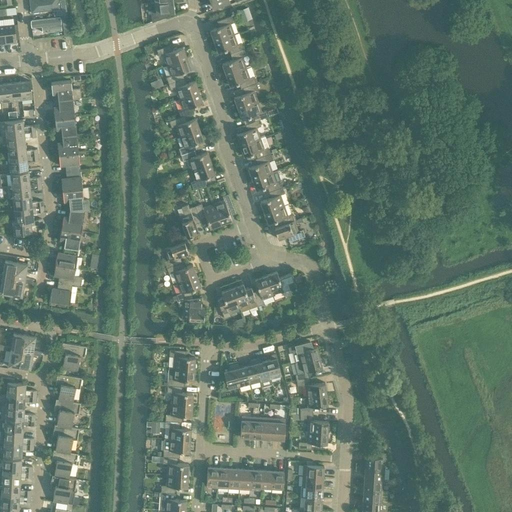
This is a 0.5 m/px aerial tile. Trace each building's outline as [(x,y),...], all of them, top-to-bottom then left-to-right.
[(57,0),(29,0),(31,14),(59,11),(57,0)] [(171,0),(155,2),(156,10),(151,11),(152,21),(152,22),(168,16),(168,15),(167,16),(167,12),(173,11),(172,2),(171,0)] [(210,30),(214,41),(234,34),(230,24),(234,22),(232,16),(217,21),(219,27),(210,30)] [(60,17),(32,21),(33,30),(61,26),(60,17)] [(14,24),(4,26),(6,42),(16,41),(14,24)] [(228,48),(231,54),(244,49),(242,43),(238,44),(234,34),(214,41),(218,52),(228,48)] [(163,55),(167,65),(187,58),(183,47),(172,51),(170,45),(156,50),(159,56),(163,55)] [(222,64),(226,75),(246,68),(242,57),(246,56),(244,49),(231,54),(233,60),(222,64)] [(166,77),(168,84),(184,78),(182,72),(191,69),(187,58),(167,65),(170,76),(166,77)] [(241,88),(243,88),(256,83),(254,77),(249,78),(246,68),(226,75),(230,86),(238,83),(241,88)] [(175,88),(179,99),(199,92),(195,81),(186,84),(184,78),(168,84),(171,90),(175,88)] [(57,94),(58,100),(73,98),(73,99),(81,98),(80,88),(72,89),(71,80),(70,80),(51,82),(52,94),(53,94),(57,94)] [(30,81),(19,82),(21,100),(32,99),(30,81)] [(19,82),(9,83),(11,101),(21,100),(19,82)] [(9,83),(0,84),(0,94),(1,102),(11,101),(9,83)] [(234,97),(238,108),(258,101),(254,91),(258,89),(256,83),(243,88),(244,93),(234,97)] [(178,111),(180,117),(184,116),(194,112),(192,107),(203,103),(199,92),(179,99),(182,109),(178,111)] [(54,118),(75,116),(74,116),(73,99),(73,98),(58,100),(59,106),(53,107),(54,118)] [(252,115),(254,121),(258,120),(268,116),(266,110),(261,112),(258,101),(238,108),(242,119),(252,115)] [(61,130),(62,136),(76,134),(75,116),(54,118),(56,130),(61,130)] [(176,126),(179,136),(199,129),(195,118),(186,121),(184,116),(180,117),(169,121),(171,127),(176,126)] [(0,126),(1,135),(6,134),(35,131),(34,125),(23,126),(22,120),(0,122),(0,126)] [(236,134),(240,145),(260,138),(256,128),(261,126),(258,120),(254,121),(245,124),(247,130),(236,134)] [(179,148),(181,155),(194,150),(195,150),(196,149),(194,143),(203,140),(199,129),(179,136),(183,147),(179,148)] [(6,134),(7,146),(25,144),(24,138),(36,137),(35,131),(6,134)] [(58,154),(78,152),(77,143),(86,143),(85,133),(76,134),(62,136),(62,142),(57,142),(58,154)] [(255,152),(257,158),(270,153),(264,136),(260,138),(240,145),(244,156),(255,152)] [(7,146),(8,158),(38,155),(37,149),(26,150),(25,144),(7,146)] [(187,160),(191,170),(211,163),(207,152),(197,156),(195,150),(194,150),(181,155),(183,161),(187,160)] [(65,165),(66,172),(80,170),(78,152),(58,154),(60,166),(65,165)] [(248,168),(252,179),(272,172),(268,161),(273,160),(270,153),(257,158),(255,159),(257,165),(248,168)] [(38,155),(8,158),(10,170),(28,168),(27,162),(38,161),(38,155)] [(211,163),(191,170),(195,180),(191,182),(193,188),(206,184),(204,178),(215,174),(211,163)] [(62,190),(82,188),(82,187),(80,170),(66,172),(66,178),(61,178),(62,190)] [(267,186),(269,192),(282,187),(276,170),(272,172),(252,179),(256,190),(267,186)] [(10,173),(11,186),(41,183),(40,177),(29,178),(28,172),(10,173)] [(8,198),(13,198),(31,196),(30,190),(41,189),(41,183),(11,186),(6,186),(8,198)] [(260,201),(264,212),(284,205),(280,195),(284,193),(282,187),(269,192),(271,198),(260,201)] [(69,201),(69,209),(84,210),(89,210),(88,198),(83,199),(82,188),(62,190),(63,202),(64,202),(69,201)] [(224,200),(213,204),(221,224),(232,220),(228,209),(233,207),(228,194),(222,196),(224,200)] [(13,198),(14,210),(43,207),(43,201),(31,202),(31,196),(13,198)] [(200,219),(195,206),(189,208),(188,204),(181,207),(184,215),(179,216),(187,236),(198,232),(195,223),(201,221),(200,219)] [(201,204),(195,206),(200,219),(206,217),(210,228),(221,224),(213,204),(203,208),(201,204)] [(277,220),(279,226),(294,220),(292,214),(288,216),(284,205),(264,212),(268,223),(277,220)] [(14,210),(15,221),(15,222),(33,220),(32,214),(44,213),(43,207),(14,210)] [(63,216),(61,228),(81,231),(84,210),(69,209),(68,217),(64,217),(63,216)] [(15,222),(15,221),(12,221),(14,234),(32,232),(31,226),(42,225),(42,219),(33,220),(15,222)] [(294,220),(279,226),(274,228),(278,239),(287,236),(289,242),(305,236),(302,230),(298,231),(294,220)] [(65,241),(64,247),(78,249),(81,232),(81,231),(61,228),(61,229),(59,240),(65,241)] [(164,261),(166,267),(182,262),(179,256),(188,253),(184,241),(164,249),(168,260),(164,261)] [(57,252),(55,264),(75,267),(78,249),(64,247),(63,253),(58,252),(57,252)] [(2,277),(13,278),(16,262),(5,260),(3,274),(0,274),(0,278),(2,279),(2,277)] [(16,262),(13,278),(24,280),(24,282),(28,283),(29,279),(25,278),(27,264),(16,262)] [(173,272),(177,283),(197,275),(193,264),(184,268),(182,262),(166,267),(168,274),(173,272)] [(59,276),(58,282),(72,284),(72,285),(80,286),(82,277),(74,275),(75,267),(55,264),(53,275),(59,276)] [(276,271),(265,276),(273,295),(283,292),(285,296),(291,294),(290,289),(296,287),(292,276),(280,280),(276,271)] [(176,295),(178,300),(193,298),(190,290),(201,286),(197,275),(177,283),(180,293),(176,295)] [(258,290),(253,292),(258,306),(264,304),(263,299),(273,295),(265,276),(255,280),(258,290)] [(0,290),(0,292),(11,295),(13,278),(2,277),(2,279),(0,290)] [(13,278),(11,295),(22,297),(24,282),(24,280),(13,278)] [(72,284),(58,282),(57,288),(52,288),(51,287),(49,300),(50,300),(69,303),(72,285),(72,284)] [(243,284),(232,288),(239,308),(241,312),(258,306),(253,292),(251,287),(245,289),(243,284)] [(239,308),(232,288),(221,292),(223,297),(217,299),(224,318),(231,316),(229,312),(239,308)] [(193,298),(178,300),(178,306),(183,307),(182,318),(203,319),(204,307),(201,307),(201,296),(193,298)] [(6,350),(10,351),(11,349),(22,351),(24,334),(13,333),(11,347),(7,346),(6,350)] [(24,334),(22,351),(33,353),(32,355),(36,355),(37,351),(33,350),(35,336),(24,334)] [(296,345),(288,347),(290,353),(292,352),(295,363),(300,362),(319,357),(316,346),(311,347),(310,341),(296,345)] [(86,346),(62,342),(60,353),(61,352),(65,353),(62,369),(77,371),(80,355),(84,356),(84,357),(86,346)] [(8,365),(19,367),(22,351),(11,349),(10,351),(8,365)] [(174,357),(173,368),(194,369),(195,357),(186,357),(186,351),(170,350),(169,357),(174,357)] [(22,351),(19,367),(30,369),(32,355),(33,353),(22,351)] [(272,359),(266,361),(271,379),(281,376),(275,353),(271,355),(272,359)] [(295,374),(296,380),(309,378),(308,371),(322,368),(319,357),(300,362),(303,372),(295,374)] [(258,358),(254,359),(260,381),(261,386),(272,383),(271,379),(266,361),(259,363),(258,358)] [(251,365),(245,366),(250,384),(260,381),(254,359),(250,360),(251,365)] [(237,363),(233,364),(239,387),(250,384),(245,366),(238,368),(237,363)] [(239,387),(233,364),(229,365),(231,370),(224,372),(228,390),(239,387)] [(163,385),(167,385),(182,386),(184,386),(184,380),(194,381),(194,369),(173,368),(168,368),(168,383),(163,382),(163,385)] [(60,384),(58,399),(73,402),(75,387),(79,387),(79,388),(80,388),(82,378),(57,373),(55,384),(56,384),(60,384)] [(305,385),(306,396),(326,394),(325,383),(310,384),(309,378),(296,380),(297,386),(305,385)] [(7,382),(7,395),(36,396),(36,390),(25,390),(25,383),(7,382)] [(171,392),(171,403),(192,405),(193,393),(181,392),(182,386),(167,385),(167,392),(171,392)] [(300,408),(300,414),(313,414),(313,407),(327,405),(326,394),(306,396),(308,407),(300,408)] [(7,395),(6,407),(24,408),(24,402),(36,402),(36,396),(7,395)] [(59,410),(57,424),(56,425),(71,427),(72,427),(74,412),(78,413),(78,414),(79,414),(80,403),(73,402),(58,399),(56,399),(54,410),(55,410),(55,409),(59,410)] [(166,414),(165,421),(180,422),(181,422),(182,416),(191,416),(192,405),(171,403),(170,415),(166,414)] [(1,419),(5,419),(35,420),(35,414),(24,414),(24,408),(6,407),(2,406),(1,419)] [(308,420),(307,431),(327,433),(328,421),(313,421),(313,414),(300,414),(300,420),(308,420)] [(240,437),(251,437),(252,417),(241,416),(240,437)] [(251,437),(262,438),(263,418),(252,417),(251,437)] [(262,438),(273,439),(274,418),(263,418),(262,438)] [(274,418),(273,439),(284,439),(285,419),(274,418)] [(1,419),(0,430),(5,431),(23,432),(23,426),(34,426),(35,420),(5,419),(1,419)] [(169,428),(169,439),(190,440),(191,429),(179,428),(180,422),(165,421),(165,428),(169,428)] [(58,435),(55,450),(70,453),(70,452),(73,437),(77,438),(77,439),(79,428),(72,427),(71,427),(56,425),(57,424),(55,424),(53,435),(54,434),(58,435)] [(0,431),(0,442),(4,443),(33,444),(34,438),(22,438),(23,432),(5,431),(0,430),(0,431)] [(327,433),(307,431),(307,443),(299,442),(298,448),(311,449),(312,443),(326,444),(327,433)] [(164,439),(163,457),(177,457),(177,458),(179,458),(180,451),(189,452),(190,440),(169,439),(164,439)] [(33,444),(4,443),(3,455),(21,456),(22,450),(33,450),(33,444)] [(56,460),(54,475),(69,478),(71,463),(75,463),(75,464),(76,464),(78,453),(70,452),(70,453),(55,450),(53,449),(52,460),(56,460)] [(360,463),(360,467),(384,469),(385,453),(378,452),(370,451),(370,456),(365,456),(365,464),(360,463)] [(167,464),(166,475),(188,476),(188,464),(177,464),(177,458),(177,457),(163,457),(163,463),(167,464)] [(3,458),(2,471),(32,472),(32,466),(21,466),(21,459),(3,458)] [(303,464),(303,476),(323,477),(323,466),(303,464)] [(206,487),(217,488),(218,467),(207,467),(206,487)] [(217,488),(228,488),(229,468),(218,467),(217,488)] [(360,467),(360,471),(364,471),(364,478),(384,479),(384,469),(360,467)] [(228,488),(239,489),(240,469),(229,468),(228,488)] [(239,489),(250,490),(251,469),(240,469),(239,489)] [(251,469),(250,490),(260,490),(261,487),(262,470),(251,469)] [(272,471),(262,470),(261,487),(271,487),(272,471)] [(2,471),(2,483),(20,484),(20,478),(31,478),(32,472),(2,471)] [(283,471),(272,471),(271,487),(282,488),(283,471)] [(54,475),(52,475),(50,486),(51,486),(51,485),(55,486),(53,501),(72,504),(75,490),(76,479),(69,478),(54,475)] [(161,485),(161,492),(175,493),(175,487),(187,488),(188,476),(166,475),(166,486),(161,485)] [(302,486),(305,487),(322,488),(323,477),(303,476),(302,486)] [(359,485),(358,489),(383,490),(384,479),(364,478),(363,485),(359,485)] [(2,483),(1,495),(30,496),(31,490),(19,490),(20,484),(2,483)] [(300,497),(305,497),(321,498),(322,488),(305,487),(302,486),(301,486),(300,497)] [(363,493),(362,500),(387,501),(388,490),(383,490),(358,489),(358,493),(363,493)] [(165,499),(164,510),(185,511),(186,500),(175,499),(175,493),(161,492),(160,499),(165,499)] [(0,506),(0,507),(18,508),(19,502),(30,502),(30,496),(1,495),(0,494),(0,506)] [(305,497),(304,508),(321,509),(321,498),(305,497)] [(357,506),(357,510),(381,511),(383,511),(386,511),(387,501),(362,500),(362,507),(357,506)]
